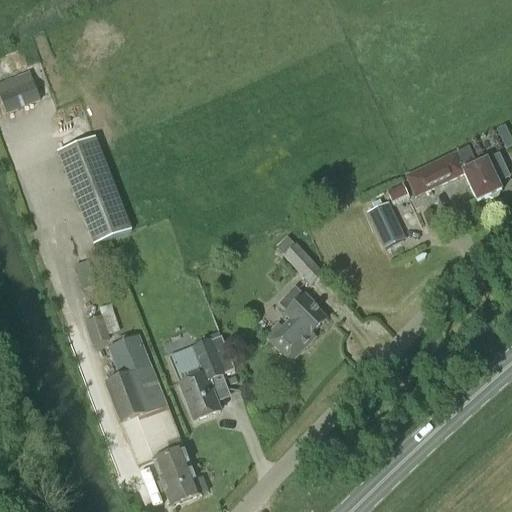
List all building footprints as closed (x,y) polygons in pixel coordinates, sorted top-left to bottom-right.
[(0,100),(7,117),(41,103),(33,83),(0,96),(0,100)] [(110,242),(131,233),(95,141),(57,156),(93,248),(110,242)] [(470,152),(469,151),(455,157),(420,173),(403,181),(403,182),(413,202),(430,194),(465,179),(475,202),(477,205),(489,200),(493,201),(498,199),(499,195),(501,194),(494,179),(502,175),(495,160),(487,163),(477,168),(470,152)] [(401,189),(386,197),(386,198),(391,209),(407,202),(401,189)] [(384,252),(405,242),(389,207),(367,216),(384,252)] [(311,289),(324,277),(296,247),(283,259),(297,274),(311,289)] [(315,307),(304,296),(302,298),(295,291),(278,308),(285,315),(283,317),(288,322),(268,343),(269,344),(290,366),(304,352),(315,341),(312,338),(327,323),(313,310),(315,307)] [(102,318),(86,323),(93,347),(110,342),(108,337),(119,334),(111,307),(99,310),(102,318)] [(194,482),(139,340),(108,352),(118,380),(105,385),(138,470),(154,464),(171,508),(208,494),(202,479),(194,482)] [(191,423),(217,412),(201,376),(176,387),(191,423)]
